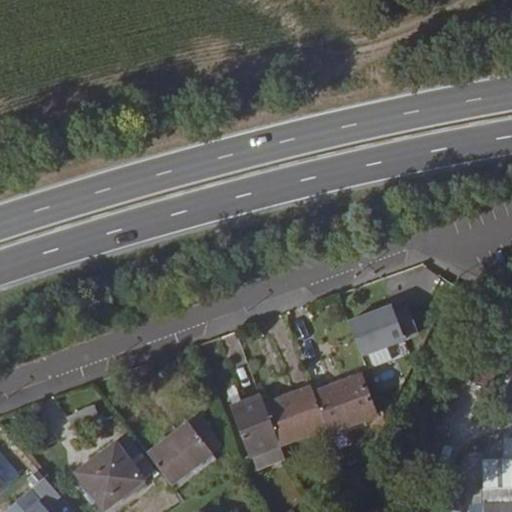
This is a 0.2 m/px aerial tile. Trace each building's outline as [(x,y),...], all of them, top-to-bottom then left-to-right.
[(398,313),(396,306),(350,323),(364,360),(423,339),(412,308),(398,313)] [(363,374),(314,393),(327,428),(329,434),(378,416),(363,374)] [(327,428),(314,393),(312,387),(265,405),(280,445),(327,428)] [(230,398),(233,406),(242,402),(240,394),(230,398)] [(280,445),(265,405),(261,395),(242,402),(233,406),(230,407),(250,457),(251,457),(279,446),(280,445)] [(107,421),(100,403),(67,416),(76,433),(107,421)] [(173,486),(219,451),(195,418),(148,454),(173,486)] [(78,473),(104,509),(156,471),(128,435),(78,473)] [(346,439),(333,444),(342,468),(355,463),(346,439)] [(279,446),(251,457),(257,471),(285,459),(279,446)] [(511,511),(511,458),(504,458),(482,459),(483,490),(474,491),(475,505),(484,504),(484,511),(511,511)] [(309,489),(319,498),(327,489),(318,480),(309,489)] [(4,511),(48,511),(29,490),(4,511)]
